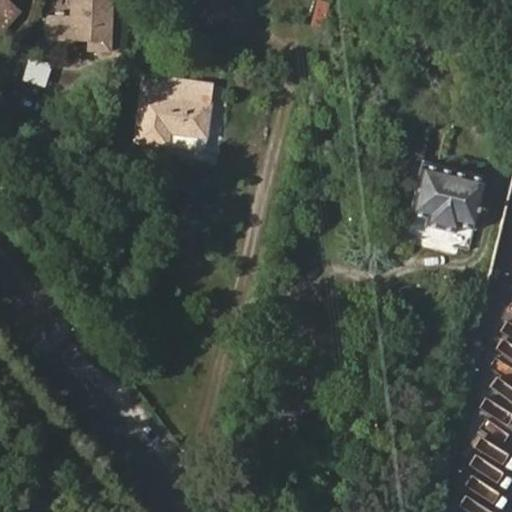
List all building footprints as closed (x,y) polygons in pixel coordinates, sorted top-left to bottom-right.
[(0,0),(0,28),(15,11),(2,0),(0,0)] [(86,45),(104,44),(101,0),(68,0),(70,24),(54,25),(55,48),(86,45)] [(501,26),(484,22),(482,35),(500,38),(501,26)] [(105,53),(104,44),(86,45),(87,54),(105,53)] [(210,104),(143,93),(135,139),(168,144),(171,131),(204,136),(210,104)] [(483,177),(420,161),(408,213),(423,218),(421,225),(454,234),(457,225),(471,228),(483,177)]
